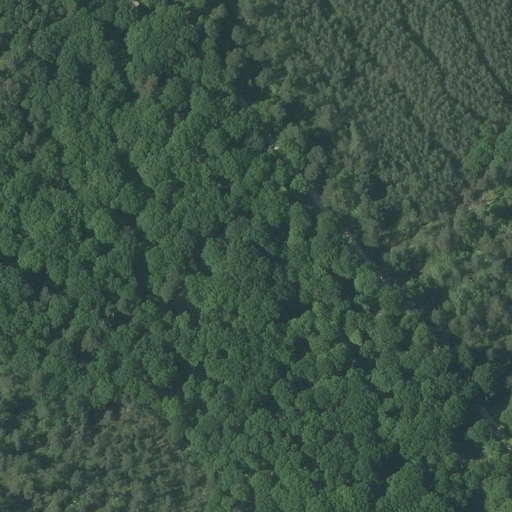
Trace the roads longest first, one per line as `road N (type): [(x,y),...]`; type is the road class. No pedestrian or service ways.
road 1 (track): [(511,439),(411,324),(162,0)]
road 2 (track): [(0,68),(162,0)]
